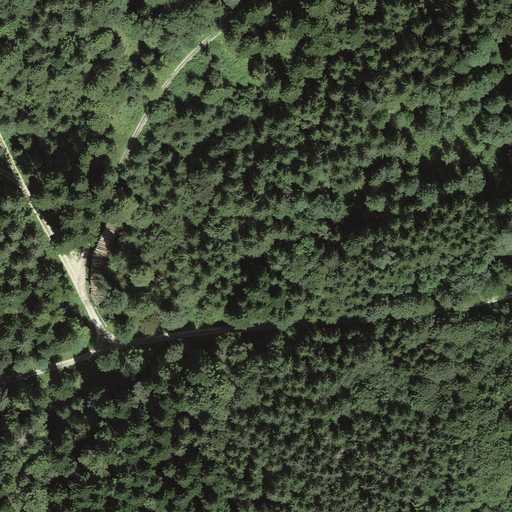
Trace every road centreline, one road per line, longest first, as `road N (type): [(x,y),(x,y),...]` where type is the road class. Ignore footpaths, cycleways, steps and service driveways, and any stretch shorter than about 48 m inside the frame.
road 1 (track): [(511,294),(127,345)]
road 2 (track): [(76,280),(121,157),(183,66),(280,0)]
road 3 (track): [(0,166),(76,280)]
road 4 (track): [(0,383),(127,345)]
